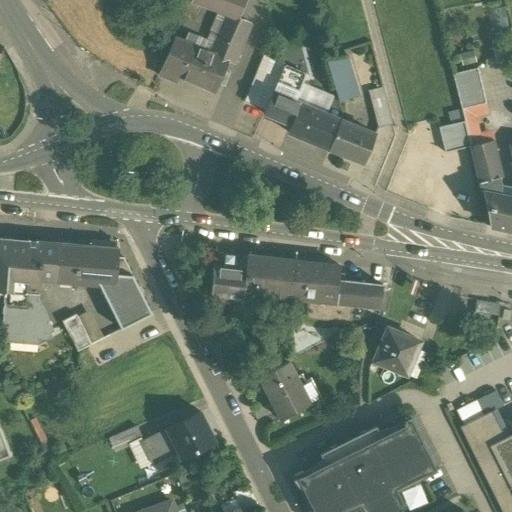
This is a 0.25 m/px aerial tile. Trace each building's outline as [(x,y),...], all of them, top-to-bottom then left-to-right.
[(192,0),(192,1),(221,13),(238,20),(239,19),(246,0),(192,0)] [(238,20),(221,13),(218,20),(248,33),(251,24),(239,19),(238,20)] [(217,19),(203,50),(194,46),(197,38),(188,34),(185,43),(176,39),(159,76),(177,84),(180,78),(214,93),(218,84),(224,86),(230,74),(223,71),(227,62),(234,65),(248,33),(218,20),(217,19)] [(282,62),(264,55),(244,102),(264,111),(283,65),(282,62)] [(346,56),(327,62),(339,102),(358,97),(346,56)] [(293,70),(283,65),(264,111),(263,113),(275,118),(285,92),(284,92),(293,70)] [(478,68),(452,74),(461,109),(484,104),(487,103),(478,68)] [(293,70),(284,92),(285,92),(297,97),(301,85),(305,75),(293,70)] [(331,98),(301,85),(297,97),(295,102),(325,114),(331,98)] [(285,92),(275,118),(290,125),(293,119),(287,117),(294,101),(295,102),(297,97),(285,92)] [(385,95),(369,92),(379,129),(392,125),(385,95)] [(295,102),(294,101),(287,117),(293,119),(290,125),(287,132),(316,144),(328,116),(325,114),(295,102)] [(491,132),(477,136),(472,116),(486,112),(484,104),(461,109),(464,123),(470,148),(489,143),(493,142),(491,132)] [(328,116),(316,144),(328,149),(340,121),(328,116)] [(374,135),(340,121),(328,149),(363,163),(374,135)] [(447,153),(470,148),(464,123),(441,129),(447,153)] [(489,143),(470,148),(481,193),(482,192),(489,227),(495,195),(496,186),(499,182),(489,143)] [(511,197),(495,195),(489,227),(511,231),(511,197)] [(43,241),(0,238),(0,291),(2,292),(2,296),(3,296),(0,339),(36,341),(52,333),(41,310),(31,310),(33,294),(37,294),(39,282),(43,241)] [(119,247),(43,241),(39,282),(99,286),(115,288),(118,257),(119,247)] [(247,256),(225,253),(223,267),(245,269),(247,256)] [(295,262),(247,256),(245,269),(242,293),(244,294),(291,299),(295,262)] [(152,314),(123,257),(118,257),(115,288),(99,286),(121,330),(152,314)] [(340,267),(295,262),(291,299),(308,301),(335,305),(338,280),(340,267)] [(223,267),(214,266),(210,300),(242,304),(244,294),(242,293),(245,269),(223,267)] [(382,285),(338,280),(335,305),(308,301),(306,317),(349,322),(351,305),(379,309),(382,285)] [(499,304),(476,300),(475,313),(498,316),(500,304),(499,304)] [(75,315),(61,322),(77,352),(91,345),(75,315)] [(419,342),(386,328),(372,361),(405,375),(419,342)] [(273,354),(252,365),(259,378),(280,367),(273,354)] [(296,379),(289,363),(280,367),(259,378),(258,378),(279,420),(310,405),(296,379)] [(320,400),(310,380),(304,383),(301,376),(296,379),(310,405),(320,400)] [(467,424),(461,427),(504,511),(511,511),(511,433),(507,436),(494,410),(467,424)] [(200,411),(166,428),(181,459),(193,453),(215,442),(200,411)] [(323,460),(292,477),(310,511),(353,511),(359,509),(360,511),(389,511),(404,504),(396,489),(436,468),(409,416),(379,432),(376,426),(320,455),(323,460)] [(136,427),(109,438),(114,449),(141,438),(136,427)] [(166,428),(142,440),(152,460),(152,461),(154,461),(159,470),(181,459),(166,428)] [(215,442),(193,453),(198,463),(221,453),(215,442)] [(159,470),(154,461),(152,461),(152,460),(146,463),(151,474),(159,470)] [(174,511),(171,502),(148,510),(148,511),(174,511)]
